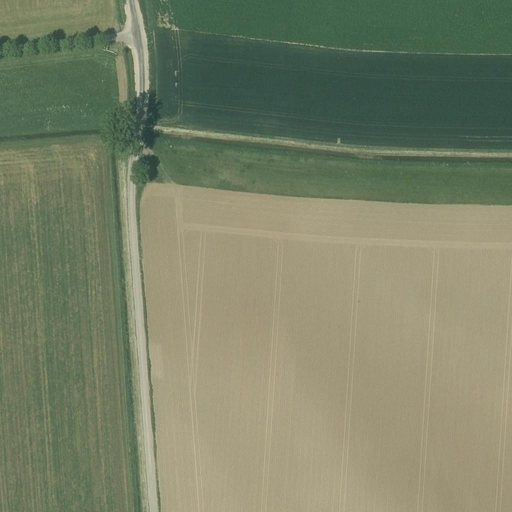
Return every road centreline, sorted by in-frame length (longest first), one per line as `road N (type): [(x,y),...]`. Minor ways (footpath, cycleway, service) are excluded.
road 1 (unclassified): [(152,511),(129,185),(142,108),(132,0)]
road 2 (unknown): [(138,37),(0,53)]
